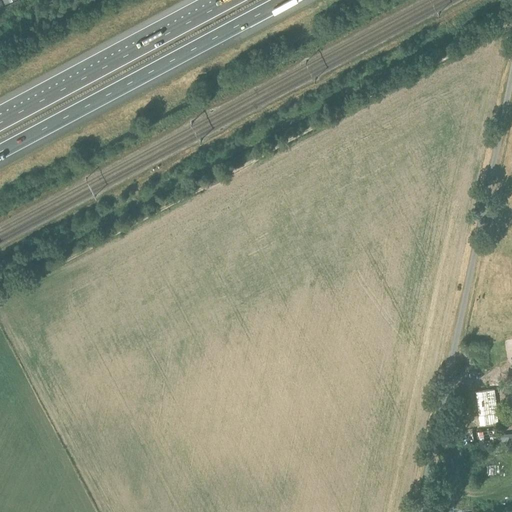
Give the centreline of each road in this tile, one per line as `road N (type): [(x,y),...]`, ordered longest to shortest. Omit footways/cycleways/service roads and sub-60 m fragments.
road 1 (track): [(0,293),(511,19)]
road 2 (unclassified): [(420,511),(511,75)]
road 3 (motorway): [(0,152),(286,0)]
road 4 (motorway): [(231,0),(0,124)]
